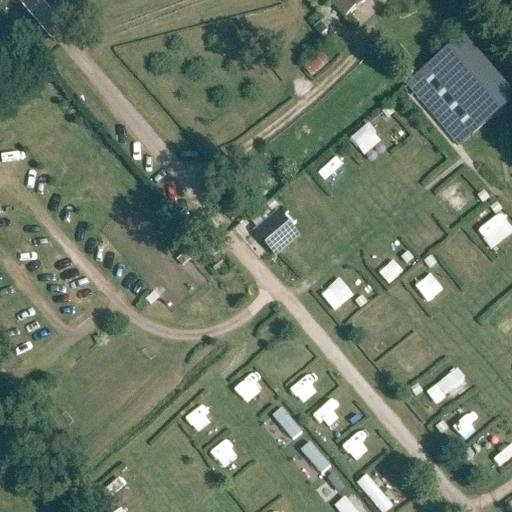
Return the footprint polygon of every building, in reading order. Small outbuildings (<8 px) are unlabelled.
[(327,0),(344,19),(345,20),(367,0),(327,0)] [(416,78),(407,86),(459,147),(511,102),(511,95),(464,37),(416,78)] [(349,140),(363,156),(381,141),(367,124),(349,140)] [(455,211),(474,197),(460,179),(441,193),(455,211)] [(299,183),(284,191),(293,208),(308,201),(299,183)] [(476,230),(489,248),(511,232),(511,228),(501,213),(476,230)] [(278,217),(254,236),(273,260),(297,240),(278,217)] [(386,281),(401,267),(386,251),(372,265),(386,281)] [(376,302),(356,317),(372,337),(392,322),(376,302)] [(456,369),(436,384),(448,401),(469,386),(456,369)] [(284,407),(273,414),(289,441),(299,434),(284,407)] [(309,442),(299,450),(320,475),(330,467),(309,442)] [(379,511),(385,511),(392,507),(365,476),(355,484),(379,511)] [(338,511),(362,511),(351,494),(334,504),(338,511)]
